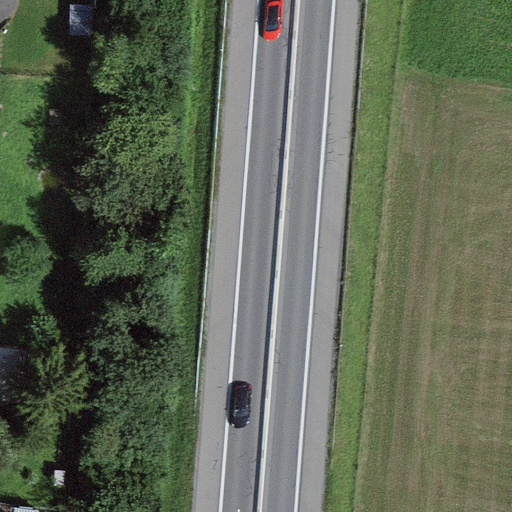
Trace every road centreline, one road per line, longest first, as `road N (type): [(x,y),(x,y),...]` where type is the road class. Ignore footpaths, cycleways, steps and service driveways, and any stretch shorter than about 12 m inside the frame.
road 1 (trunk): [(276,511),(314,0)]
road 2 (trunk): [(278,0),(240,511)]
